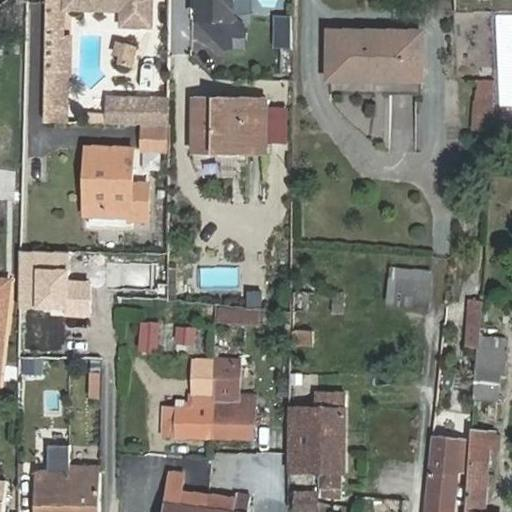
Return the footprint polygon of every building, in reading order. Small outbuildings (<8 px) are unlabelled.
[(46,0),(45,88),(45,125),(70,126),(71,78),(74,77),(74,40),(65,40),(66,11),(128,12),(128,28),(156,28),(155,0),(46,0)] [(236,0),(201,0),(201,26),(226,53),(245,53),(245,35),(236,25),(236,0)] [(275,16),(275,47),(291,47),(291,15),(275,16)] [(142,51),(123,45),(119,56),(139,62),(142,51)] [(422,93),(422,48),(331,47),(330,92),(422,93)] [(473,131),(493,131),(494,91),(473,91),(473,131)] [(171,130),(171,102),(113,100),(113,114),(112,127),(145,128),(151,129),(171,130)] [(112,127),(113,114),(91,114),(91,127),(112,127)] [(264,168),(265,115),(194,115),(193,167),(264,168)] [(145,128),(144,152),(171,153),(171,130),(151,129),(145,128)] [(89,149),(88,174),(94,174),(93,216),(132,218),(131,226),(150,226),(151,188),(135,187),(136,151),(89,149)] [(94,174),(88,174),(87,224),(131,226),(132,218),(93,216),(94,174)] [(58,287),(54,287),(54,308),(73,309),(74,288),(64,287),(64,278),(58,277),(58,287)] [(94,288),(85,288),(74,288),(73,309),(93,309),(94,288)] [(316,292),(297,291),(296,329),(316,330),(316,292)] [(316,330),(296,329),(295,340),(315,341),(316,330)] [(482,356),(469,355),(468,380),(480,380),(482,356)] [(216,408),(218,359),(186,359),(185,400),(178,400),(177,406),(216,408)] [(243,360),(218,359),(216,408),(214,436),(253,437),(254,416),(246,416),(246,407),(236,407),(236,395),(242,395),(243,360)] [(484,389),(503,391),(505,372),(485,370),(484,389)] [(345,470),(345,389),(318,389),(318,398),(324,398),(324,405),(293,405),(293,469),(321,470),(321,485),(343,486),(343,470),(345,470)] [(503,401),(503,391),(484,389),(483,399),(503,401)] [(154,416),(167,417),(167,406),(155,405),(154,416)] [(216,408),(177,406),(177,417),(167,417),(166,435),(214,436),(216,408)] [(177,417),(177,406),(167,406),(167,417),(177,417)] [(254,407),(246,407),(246,416),(254,416),(254,407)] [(154,435),(166,435),(167,417),(154,416),(154,435)] [(478,433),(471,511),(491,511),(496,440),(501,441),(501,434),(478,433)] [(456,511),(461,469),(465,439),(439,436),(430,511),(456,511)] [(471,470),(475,440),(465,439),(461,469),(471,470)] [(69,472),(68,511),(100,511),(101,471),(69,472)] [(36,511),(68,511),(69,472),(37,472),(36,511)] [(167,511),(207,511),(209,496),(183,492),(185,480),(171,479),(167,511)] [(209,496),(207,511),(248,511),(251,495),(236,493),(234,499),(209,496)] [(316,511),(317,494),(293,493),(293,499),(297,500),(297,511),(316,511)]
